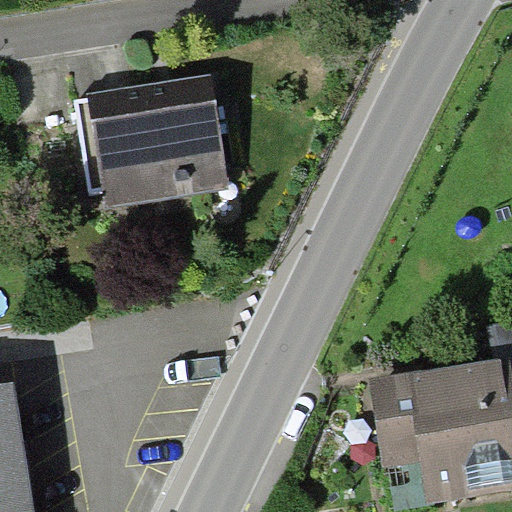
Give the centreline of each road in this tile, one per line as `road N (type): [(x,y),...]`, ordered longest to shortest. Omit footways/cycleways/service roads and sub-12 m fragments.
road 1 (tertiary): [(206,511),(451,0)]
road 2 (residential): [(293,0),(0,43)]
